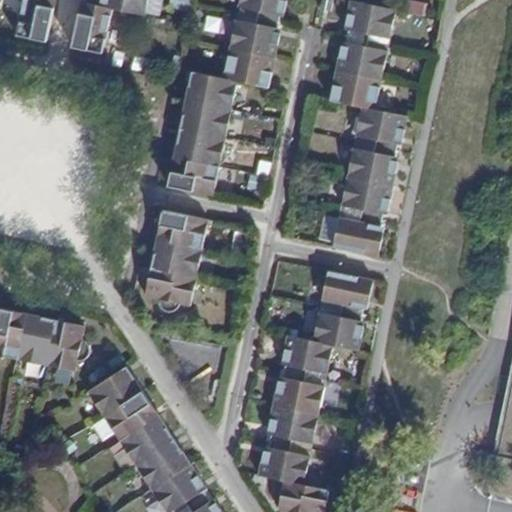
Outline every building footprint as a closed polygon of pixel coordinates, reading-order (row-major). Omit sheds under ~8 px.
[(38,34),(48,36),(55,0),(23,0),(15,38),(37,42),(38,34)] [(148,0),(105,0),(104,8),(112,10),(145,17),(148,0)] [(169,0),(168,6),(188,10),(189,0),(169,0)] [(266,80),(270,81),(279,40),(274,39),(276,29),(279,18),(281,8),(286,9),(287,0),(239,0),(237,9),(258,14),(255,26),(235,22),(229,51),(235,52),(234,58),(228,57),(223,80),(237,83),(264,89),(266,80)] [(377,81),(381,82),(396,11),(350,1),(346,21),(351,22),(349,31),(346,44),(344,54),(340,53),(331,94),(335,94),(334,103),(362,109),(374,112),(380,87),(375,87),(377,81)] [(82,52),(102,56),(112,10),(104,8),(99,8),(82,4),(74,40),(84,42),(82,52)] [(37,42),(47,44),(48,36),(38,34),(37,42)] [(72,50),(82,52),(84,42),(74,40),(72,50)] [(227,105),(232,106),(237,83),(223,80),(197,74),(195,84),(190,83),(182,122),(187,123),(184,131),(182,141),(177,140),(174,159),(179,160),(177,170),(172,169),(167,186),(209,196),(210,191),(214,192),(219,169),(214,168),(216,162),(220,162),(230,116),(225,115),(226,110),(227,105)] [(384,205),(389,206),(397,169),(392,168),(394,159),(396,146),(398,136),(403,137),(407,119),(374,112),(362,109),(356,138),(376,142),(373,154),(354,150),(341,207),(361,211),(359,223),(340,219),(333,248),(379,258),(383,239),(377,238),(379,228),(382,215),(384,205)] [(181,306),(190,307),(201,257),(196,256),(197,250),(202,250),(206,231),(202,225),(203,220),(164,212),(160,232),(164,233),(163,239),(159,238),(154,260),(159,261),(156,271),(155,280),(150,279),(146,299),(160,302),(159,306),(163,314),(170,315),(175,314),(181,306)] [(321,239),(332,241),(336,218),(325,216),(321,239)] [(232,247),(247,250),(251,234),(236,230),(232,247)] [(363,333),(358,332),(360,322),(362,310),(364,299),(370,300),(373,282),(328,273),(322,302),(342,306),(340,318),(320,314),(314,342),(333,346),(359,352),(363,333)] [(0,357),(19,362),(20,356),(24,357),(24,363),(75,373),(78,362),(83,362),(87,360),(91,354),(90,348),(83,341),(86,328),(65,324),(65,328),(56,326),(46,324),(46,320),(27,316),(27,320),(17,319),(18,314),(0,310),(0,357)] [(293,441),(313,445),(325,387),(305,383),(308,371),(328,375),(333,346),(314,342),(288,337),(284,357),(289,358),(287,367),(284,379),(282,390),(277,389),(269,426),(275,427),(272,437),(270,448),(268,459),(263,458),(259,477),(285,482),(304,486),(311,457),(291,454),(293,441)] [(128,379),(133,376),(128,368),(123,371),(128,379)] [(222,511),(220,509),(215,511),(211,504),(202,491),(198,485),(203,482),(182,450),(177,452),(171,444),(166,436),(171,433),(160,416),(155,419),(150,411),(155,408),(133,376),(128,379),(123,371),(87,394),(100,414),(105,411),(109,416),(112,421),(107,424),(116,437),(125,441),(128,446),(123,449),(148,487),(153,484),(157,489),(152,492),(164,511),(175,511),(186,506),(190,511),(222,511)] [(511,380),(508,402),(511,403),(511,432),(502,431),(497,456),(511,458),(511,380)] [(502,431),(511,432),(511,403),(508,402),(505,417),(502,431)] [(155,419),(160,416),(155,408),(150,411),(155,419)] [(104,419),(109,416),(105,411),(100,414),(104,419)] [(171,444),(176,441),(171,433),(166,436),(171,444)] [(123,449),(128,446),(125,441),(116,437),(123,449)] [(177,452),(182,450),(176,441),(171,444),(177,452)] [(325,511),(329,499),(323,498),(324,490),(304,486),(285,482),(278,511),(281,511),(325,511)] [(152,492),(157,489),(153,484),(148,487),(152,492)] [(215,511),(220,509),(215,501),(211,504),(215,511)]
